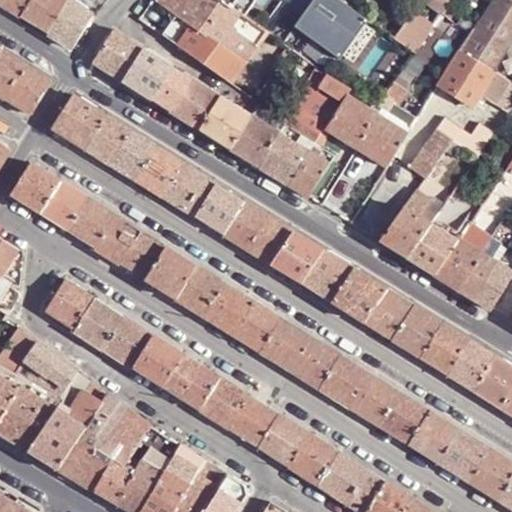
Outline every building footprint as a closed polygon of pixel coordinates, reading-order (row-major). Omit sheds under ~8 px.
[(10,0),(7,5),(21,14),(30,0),(10,0)] [(34,22),(47,30),(66,0),(30,0),(21,14),(34,22)] [(72,0),(66,0),(47,30),(60,38),(73,47),(94,13),(72,0)] [(197,25),(206,31),(227,2),(223,0),(161,0),(171,7),(197,25)] [(240,0),(235,8),(247,16),(258,0),(240,0)] [(344,0),(315,0),(298,24),(343,57),(371,18),(344,0)] [(426,0),(443,11),(447,5),(450,0),(426,0)] [(511,0),(493,0),(440,83),(476,106),(481,98),(486,100),(488,97),(493,101),(507,78),(498,72),(511,49),(511,0)] [(227,2),(206,31),(249,61),(269,32),(247,16),(235,8),(227,2)] [(457,12),(447,5),(443,11),(452,19),(457,12)] [(182,47),(197,25),(171,7),(174,20),(164,35),(182,47)] [(397,37),(416,51),(435,24),(415,11),(397,37)] [(206,31),(197,25),(182,47),(234,82),(249,61),(206,31)] [(96,62),(127,82),(147,49),(116,30),(96,62)] [(175,68),(147,49),(127,82),(155,100),(175,68)] [(27,66),(4,52),(0,57),(0,93),(8,99),(27,66)] [(359,147),(389,165),(396,155),(420,117),(398,103),(425,62),(414,54),(412,57),(399,76),(386,95),(378,108),(382,110),(379,114),(359,147)] [(53,83),(27,66),(8,99),(34,115),(53,83)] [(319,67),(284,123),(287,125),(317,144),(328,128),(349,96),(353,90),(352,89),(319,67)] [(192,79),(175,68),(155,100),(172,110),(192,79)] [(223,98),(192,79),(172,110),(202,130),(223,98)] [(74,95),(54,127),(88,149),(108,116),(74,95)] [(349,96),(328,128),(333,131),(359,147),(379,114),(349,96)] [(253,117),(223,98),(202,130),(233,149),(253,117)] [(281,134),(287,125),(284,123),(259,107),(253,117),(281,134)] [(88,149),(113,164),(133,132),(108,116),(88,149)] [(261,167),(281,134),(253,117),(233,149),(261,167)] [(317,144),(323,147),(333,131),(328,128),(317,144)] [(413,167),(427,178),(429,175),(436,165),(447,149),(454,140),(455,139),(439,128),(413,167)] [(113,164),(139,180),(159,147),(133,132),(113,164)] [(312,152),(281,134),(261,167),(291,185),(312,152)] [(466,148),(454,140),(447,149),(459,157),(466,148)] [(0,168),(11,149),(0,141),(0,168)] [(317,144),(312,152),(291,185),(312,197),(332,164),(318,156),(324,147),(323,147),(317,144)] [(139,180),(165,196),(185,163),(159,147),(139,180)] [(13,195),(42,213),(62,181),(33,162),(13,195)] [(165,196),(187,209),(206,177),(185,163),(165,196)] [(491,196),(511,210),(511,176),(507,172),(491,196)] [(434,195),(441,184),(437,181),(429,175),(427,178),(422,186),(434,195)] [(187,209),(197,217),(218,183),(206,177),(187,209)] [(89,198),(62,181),(42,213),(69,230),(89,198)] [(476,191),(462,182),(447,205),(442,211),(456,221),(476,191)] [(197,217),(226,235),(246,202),(218,183),(197,217)] [(433,224),(442,211),(447,205),(439,200),(436,204),(438,205),(433,211),(427,207),(432,200),(419,190),(383,241),(410,258),(433,224)] [(69,230),(97,248),(117,215),(89,198),(69,230)] [(270,215),(246,202),(226,235),(249,249),(270,215)] [(97,248),(123,263),(143,231),(117,215),(97,248)] [(249,249),(273,264),(294,231),(270,215),(249,249)] [(436,275),(459,241),(433,224),(410,258),(436,275)] [(123,263),(148,280),(168,247),(143,231),(123,263)] [(273,264),(305,284),(326,250),(294,231),(273,264)] [(0,236),(0,273),(4,276),(21,250),(0,236)] [(482,254),(460,240),(459,241),(436,275),(460,290),(482,254)] [(507,249),(501,245),(493,260),(498,263),(507,249)] [(148,280),(178,298),(198,266),(168,247),(148,280)] [(356,268),(326,250),(305,284),(334,302),(356,268)] [(475,300),(498,263),(493,260),(482,254),(460,290),(475,300)] [(511,279),(511,271),(498,263),(475,300),(493,310),(511,279)] [(178,298),(206,316),(225,283),(198,266),(178,298)] [(334,302),(365,321),(388,287),(356,268),(334,302)] [(66,279),(47,312),(76,331),(77,331),(97,298),(66,279)] [(0,283),(0,304),(6,308),(9,311),(14,310),(21,298),(20,295),(15,288),(2,280),(0,283)] [(206,316),(232,332),(253,301),(225,283),(206,316)] [(416,305),(388,287),(365,321),(394,340),(416,305)] [(126,317),(97,298),(77,331),(76,331),(74,333),(104,352),(105,350),(126,317)] [(283,319),(253,301),(232,332),(262,350),(283,319)] [(394,340),(422,358),(444,323),(416,305),(394,340)] [(155,336),(126,317),(105,350),(134,368),(155,336)] [(262,350),(291,369),(312,337),(283,319),(262,350)] [(471,340),(444,323),(422,358),(449,375),(471,340)] [(16,325),(0,347),(0,354),(64,392),(80,372),(16,325)] [(184,354),(155,336),(134,368),(164,387),(184,354)] [(291,369),(322,388),(343,357),(312,337),(291,369)] [(449,375),(475,391),(497,357),(471,340),(449,375)] [(203,366),(184,354),(164,387),(182,399),(203,366)] [(372,376),(343,357),(322,388),(351,406),(372,376)] [(475,391),(505,411),(511,399),(511,366),(497,357),(475,391)] [(0,368),(0,376),(20,389),(22,386),(28,377),(27,377),(19,375),(17,374),(15,373),(2,365),(0,368)] [(220,377),(203,366),(182,399),(200,410),(220,377)] [(108,393),(80,372),(64,392),(60,398),(64,401),(58,410),(29,452),(57,469),(86,427),(88,429),(100,412),(98,411),(110,394),(108,393)] [(0,420),(20,389),(0,376),(0,420)] [(382,426),(402,394),(372,376),(351,406),(382,426)] [(50,392),(28,377),(22,386),(44,401),(50,392)] [(251,396),(220,377),(200,410),(230,429),(251,396)] [(44,401),(22,386),(20,389),(0,420),(0,433),(18,444),(44,401)] [(58,410),(64,401),(60,398),(50,392),(44,401),(58,410)] [(76,480),(96,450),(109,431),(114,434),(115,433),(116,434),(130,410),(126,407),(126,405),(109,393),(108,393),(110,394),(98,411),(100,412),(88,429),(86,427),(57,469),(76,480)] [(382,426),(411,445),(431,413),(402,394),(382,426)] [(281,415),(251,396),(230,429),(260,448),(281,415)] [(44,401),(18,444),(29,452),(58,410),(44,401)] [(130,410),(116,434),(125,440),(118,453),(128,460),(142,441),(152,426),(130,410)] [(461,431),(431,413),(411,445),(441,463),(461,431)] [(260,448),(289,466),(308,433),(281,415),(260,448)] [(152,426),(142,441),(150,447),(154,451),(165,435),(152,426)] [(76,480),(96,493),(114,460),(118,453),(106,447),(114,434),(109,431),(96,450),(76,480)] [(441,463),(471,482),(491,450),(461,431),(441,463)] [(118,453),(125,440),(116,434),(115,433),(114,434),(106,447),(118,453)] [(289,466),(306,476),(325,443),(308,433),(289,466)] [(165,435),(154,451),(158,453),(171,462),(181,447),(180,446),(165,435)] [(339,452),(325,443),(306,476),(320,486),(339,452)] [(166,471),(189,486),(196,474),(199,469),(206,460),(182,444),(180,446),(181,447),(171,462),(166,471)] [(511,480),(511,462),(491,450),(471,482),(500,500),(511,480)] [(320,486),(349,504),(369,472),(339,452),(320,486)] [(114,460),(124,466),(125,464),(128,460),(118,453),(114,460)] [(147,464),(164,474),(166,471),(171,462),(158,453),(153,460),(150,459),(147,464)] [(117,505),(137,471),(132,468),(125,464),(124,466),(114,460),(96,493),(117,505)] [(129,511),(141,511),(164,474),(147,464),(142,461),(139,467),(137,471),(117,505),(129,511)] [(207,474),(199,469),(196,474),(204,479),(207,474)] [(189,486),(166,471),(164,474),(141,511),(173,511),(182,498),(189,486)] [(368,511),(386,482),(369,472),(349,504),(360,511),(368,511)] [(204,479),(196,474),(189,486),(182,498),(203,511),(205,511),(210,504),(219,489),(204,479)] [(222,511),(237,511),(248,496),(247,487),(228,474),(219,489),(210,504),(222,511)] [(511,480),(500,500),(511,507),(511,480)] [(386,482),(368,511),(405,511),(413,499),(386,482)] [(32,511),(4,495),(0,502),(0,511),(32,511)] [(203,511),(182,498),(173,511),(203,511)] [(433,511),(413,499),(405,511),(433,511)] [(286,511),(271,502),(265,511),(286,511)]
